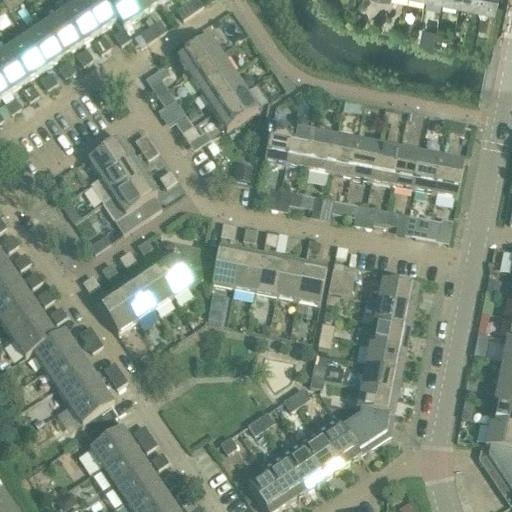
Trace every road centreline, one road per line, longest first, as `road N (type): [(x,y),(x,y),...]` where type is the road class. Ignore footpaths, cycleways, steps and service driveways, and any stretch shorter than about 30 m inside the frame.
road 1 (residential): [(470,269),(234,219),(195,202)]
road 2 (unclassified): [(470,269),(433,456)]
road 3 (unclassified): [(511,47),(477,231)]
road 4 (residential): [(137,109),(113,71),(0,145)]
road 5 (residential): [(54,289),(195,202)]
road 6 (residential): [(0,194),(137,109)]
road 7 (residential): [(216,511),(147,408)]
road 8 (residential): [(54,289),(128,385)]
